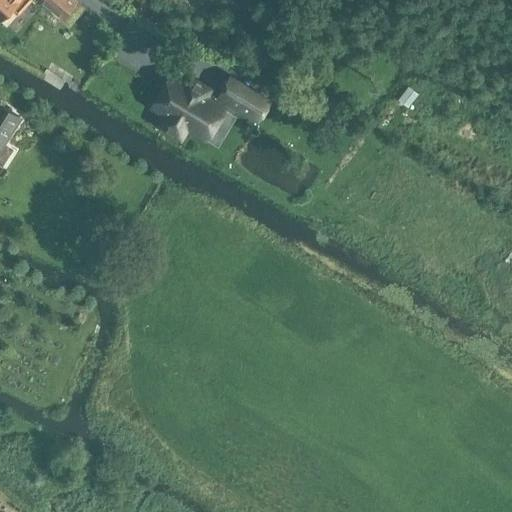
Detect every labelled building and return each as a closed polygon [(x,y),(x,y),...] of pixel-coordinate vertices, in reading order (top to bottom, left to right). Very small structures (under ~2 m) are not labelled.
[(29,2),(32,5),(35,0),(40,0),(61,17),(75,0),(0,0),(0,19),(10,8),(18,14),(29,2)] [(173,74),(154,105),(166,112),(159,123),(182,137),(188,126),(207,138),(226,107),(215,100),(207,95),(211,89),(189,75),(185,82),(173,74)] [(230,75),(215,100),(226,107),(252,123),(267,98),(230,75)] [(409,87),(399,101),(409,109),(419,95),(409,87)] [(0,148),(20,117),(0,104),(0,148)]
